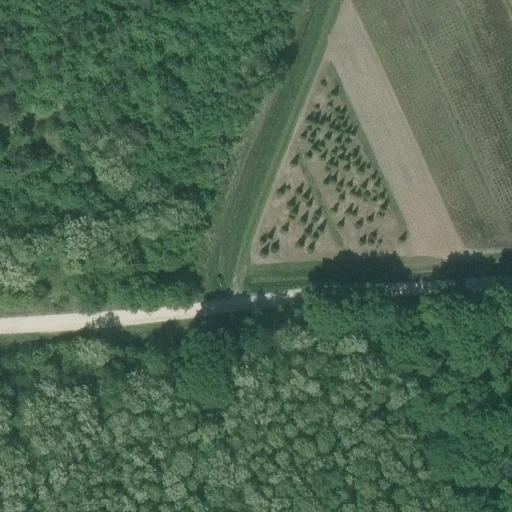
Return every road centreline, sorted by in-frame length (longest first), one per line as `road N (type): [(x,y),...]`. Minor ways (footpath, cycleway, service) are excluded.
road 1 (track): [(0,325),(511,284)]
road 2 (track): [(233,305),(269,169),(337,0)]
